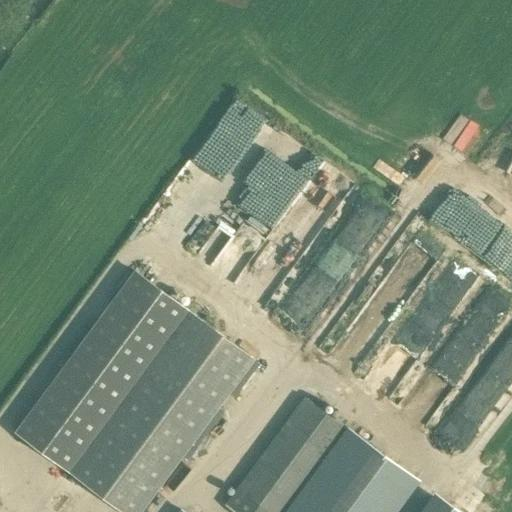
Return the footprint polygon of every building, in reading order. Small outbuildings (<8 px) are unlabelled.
[(281,218),(321,158),(228,97),(165,191),(192,208),(202,193),(217,203),(230,184),(281,218)] [(240,275),(264,235),(238,220),(214,260),(240,275)] [(139,511),(254,358),(135,270),(15,431),(124,511),(139,511)] [(304,397),(225,505),(234,511),(283,511),(346,427),(304,397)] [(181,511),(396,511),(420,480),(347,426),(346,427),(283,511),(185,511),(183,510),(181,511)]
